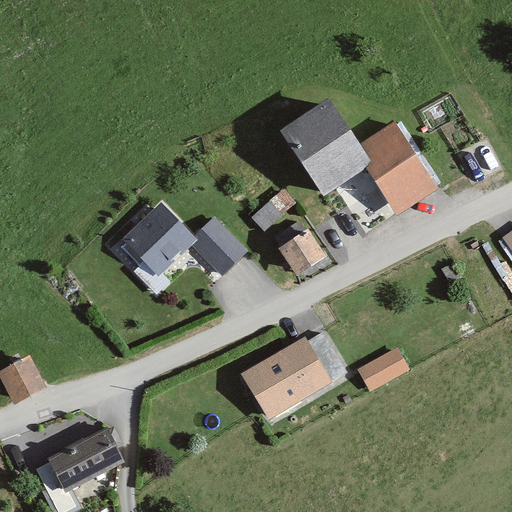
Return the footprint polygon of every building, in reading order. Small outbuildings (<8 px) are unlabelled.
[(330,108),(285,136),(322,195),(367,167),(356,149),(330,108)] [(397,123),(356,149),(367,167),(395,212),(436,186),(397,123)] [(296,203),(285,190),(252,217),(264,231),(296,203)] [(162,206),(126,242),(161,277),(191,247),(221,277),(244,254),(209,219),(192,236),(162,206)] [(307,230),(278,249),(296,276),(325,257),(307,230)] [(306,339),(244,376),(270,421),(333,384),(306,339)] [(398,352),(360,374),(373,397),(412,376),(398,352)] [(30,359),(0,374),(0,377),(15,405),(45,389),(30,359)] [(107,433),(48,463),(65,496),(124,466),(107,433)]
